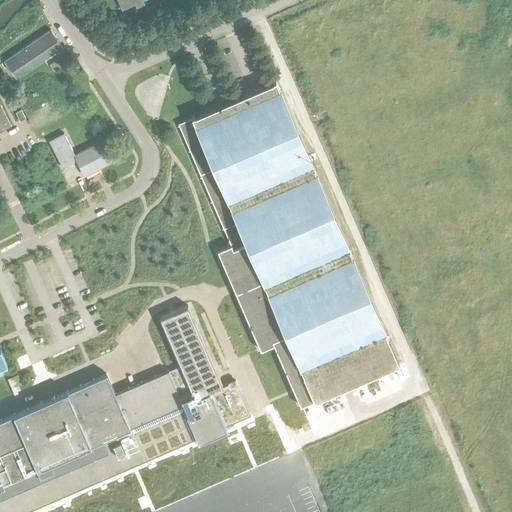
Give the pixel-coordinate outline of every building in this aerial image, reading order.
[(143,0),(117,0),(122,9),(135,3),(137,7),(145,3),(143,0)] [(58,39),(51,29),(4,60),(11,71),(16,78),(62,47),(57,40),(58,39)] [(225,267),(232,283),(261,349),(274,344),(300,405),(398,363),(276,79),(273,81),(273,82),(220,104),(195,116),(194,115),(192,116),(192,117),(178,123),(238,262),(235,263),(225,267)] [(45,87),(26,96),(33,111),(52,102),(45,87)] [(0,132),(0,130),(11,125),(0,103),(0,135),(1,135),(0,132)] [(21,109),(16,112),(20,121),(25,118),(21,109)] [(62,126),(45,136),(61,162),(74,155),(84,176),(113,163),(96,132),(74,145),(62,126)] [(223,385),(188,305),(160,317),(180,365),(115,393),(106,373),(0,419),(0,511),(23,511),(250,414),(236,380),(223,385)]
